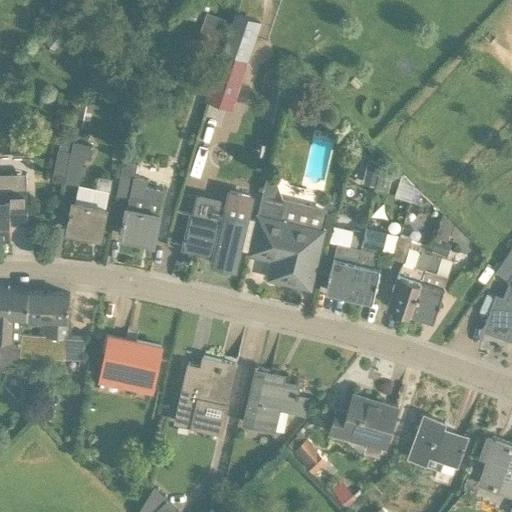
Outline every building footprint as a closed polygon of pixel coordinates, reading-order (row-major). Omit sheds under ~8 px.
[(178,4),(175,15),(196,21),(199,10),(178,4)] [(223,51),(207,99),(232,107),(248,59),(261,21),(236,12),(223,51)] [(206,13),(196,44),(214,50),(225,19),(206,13)] [(278,75),(269,118),(278,120),(288,77),(278,75)] [(71,154),(65,182),(79,185),(84,159),(91,160),(93,145),(73,141),(71,154)] [(58,151),(53,180),(65,182),(71,154),(58,151)] [(367,160),(365,172),(377,174),(379,163),(367,160)] [(123,165),(117,195),(129,198),(121,235),(154,242),(160,211),(164,189),(147,186),(149,178),(135,176),(137,167),(123,165)] [(381,171),(376,190),(388,193),(393,174),(381,171)] [(0,234),(12,234),(12,228),(32,227),(31,187),(31,174),(16,175),(2,175),(0,177),(0,234)] [(96,189),(108,192),(110,192),(113,178),(99,175),(96,189)] [(74,198),(68,229),(101,236),(107,205),(105,204),(108,192),(96,189),(79,185),(76,198),(74,198)] [(416,187),(411,203),(418,205),(421,193),(416,187)] [(184,236),(183,240),(186,241),(184,247),(215,254),(213,264),(235,269),(248,216),(222,210),(224,202),(196,196),(193,211),(187,236),(184,236)] [(262,196),(251,246),(264,249),(264,250),(275,253),(270,277),(309,285),(308,290),(309,290),(324,229),(328,212),(262,196)] [(364,244),(350,294),(374,300),(381,267),(373,265),(377,247),(384,249),(388,231),(368,227),(366,233),(364,244)] [(337,242),(326,289),(350,294),(364,244),(366,233),(353,229),(348,245),(337,242)] [(399,239),(393,259),(403,261),(405,262),(411,242),(412,238),(400,235),(399,239)] [(402,263),(388,305),(389,305),(390,304),(411,311),(432,249),(411,242),(405,262),(403,261),(402,263)] [(511,248),(495,272),(509,281),(511,276),(511,248)] [(432,249),(411,311),(433,318),(433,319),(434,320),(448,276),(437,272),(443,252),(432,249)] [(461,272),(449,289),(450,289),(460,296),(472,279),(461,272)] [(497,294),(484,330),(508,338),(511,329),(511,283),(509,282),(503,296),(497,294)] [(0,370),(20,354),(22,333),(23,318),(28,319),(29,291),(0,289),(0,370)] [(20,354),(20,357),(84,360),(85,336),(69,336),(70,317),(68,317),(70,293),(29,291),(28,319),(40,319),(39,334),(22,333),(20,354)] [(109,340),(102,373),(133,380),(132,385),(152,389),(161,346),(136,341),(135,346),(109,340)] [(185,372),(173,424),(193,428),(200,400),(227,406),(237,364),(204,356),(202,366),(187,363),(185,372)] [(257,369),(244,422),(276,429),(281,409),(304,414),(308,398),(296,396),(298,385),(274,379),(276,373),(257,369)] [(337,405),(332,424),(354,430),(352,437),(367,441),(365,450),(379,455),(382,447),(384,448),(398,406),(354,392),(353,397),(351,396),(348,408),(337,405)] [(23,394),(16,401),(32,417),(39,410),(23,394)] [(425,415),(409,457),(427,464),(427,463),(437,467),(433,478),(449,484),(456,465),(466,437),(442,429),(445,422),(425,415)] [(486,460),(478,484),(511,495),(511,446),(488,438),(488,439),(490,440),(483,459),(486,460)] [(307,439),(293,452),(309,468),(314,473),(327,461),(307,439)] [(342,481),(333,489),(347,506),(356,498),(342,481)] [(156,486),(141,511),(181,511),(162,493),(156,486)]
